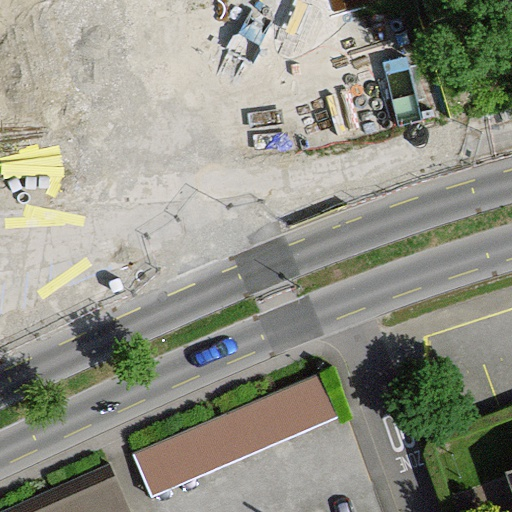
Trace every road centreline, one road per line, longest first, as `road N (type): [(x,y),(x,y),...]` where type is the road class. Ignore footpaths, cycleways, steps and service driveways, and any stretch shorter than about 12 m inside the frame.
road 1 (secondary): [(511,184),(271,264),(0,388)]
road 2 (secondary): [(0,456),(350,304)]
road 3 (unknown): [(153,187),(345,173),(511,128)]
road 4 (residential): [(421,511),(350,304)]
road 5 (secondary): [(350,304),(511,251)]
road 6 (unknown): [(153,187),(0,199)]
